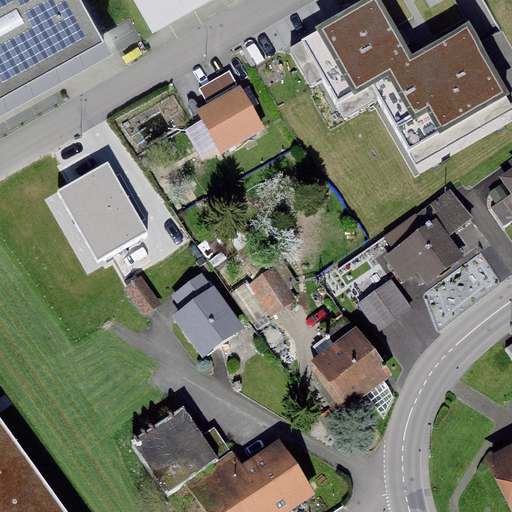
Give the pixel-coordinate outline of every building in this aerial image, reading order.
[(87,0),(0,0),(0,88),(105,31),(87,0)] [(205,0),(132,0),(150,32),(205,0)] [(410,64),(374,2),(300,44),(343,120),(380,99),(416,162),(510,109),(466,32),(410,64)] [(237,95),(201,117),(222,152),(258,131),(237,95)] [(511,175),(503,182),(511,195),(488,211),(501,230),(511,222),(511,175)] [(451,230),(453,233),(468,221),(448,195),(417,216),(426,229),(424,231),(426,234),(386,262),(401,282),(416,271),(425,284),(457,261),(440,238),(451,230)] [(269,274),(251,286),(271,318),(290,305),(279,289),(290,281),(277,262),(266,269),(269,274)] [(177,322),(202,357),(235,333),(198,282),(179,295),(187,305),(196,300),(200,305),(177,322)] [(154,306),(138,284),(126,293),(142,315),(154,306)] [(376,334),(407,310),(388,284),(357,307),(376,334)] [(380,373),(343,324),(325,338),(326,339),(312,350),(319,360),(311,366),(318,389),(333,415),(383,378),(381,375),(383,374),(382,372),(380,373)] [(511,346),(503,352),(509,362),(511,359),(511,346)] [(511,364),(509,362),(503,352),(501,350),(486,360),(497,375),(511,364)] [(212,430),(199,439),(181,412),(129,447),(164,500),(184,486),(201,511),(265,511),(252,492),(247,495),(235,477),(240,474),(212,430)] [(0,511),(62,511),(0,424),(0,511)] [(282,455),(244,480),(240,474),(235,477),(247,495),(252,492),(265,511),(278,511),(307,494),(282,455)] [(511,456),(490,468),(511,511),(511,456)]
